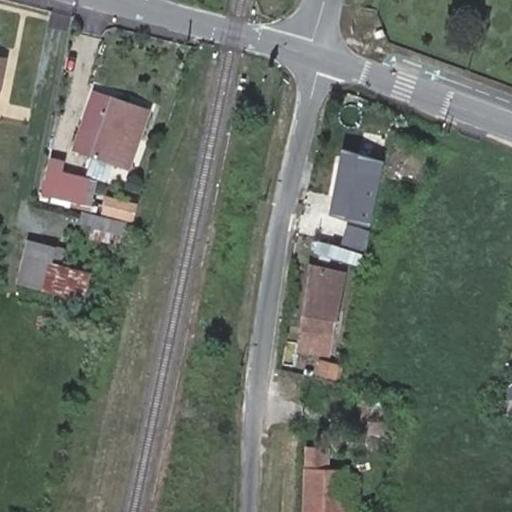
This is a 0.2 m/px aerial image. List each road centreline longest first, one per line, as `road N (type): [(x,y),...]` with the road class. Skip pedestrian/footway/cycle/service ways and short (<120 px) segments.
road 1 (residential): [(249,511),(266,306),(319,57)]
road 2 (residential): [(511,124),(319,57)]
road 3 (residential): [(308,54),(116,0)]
